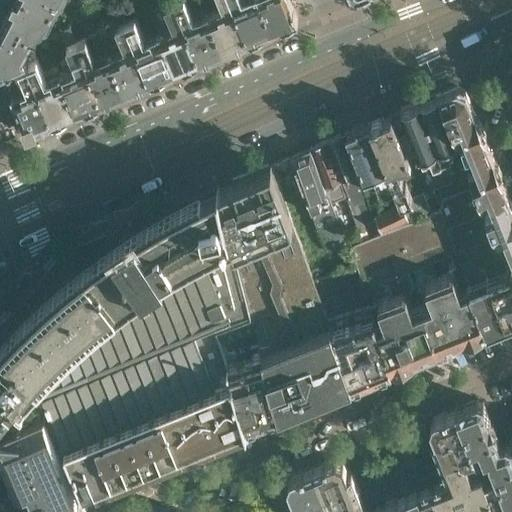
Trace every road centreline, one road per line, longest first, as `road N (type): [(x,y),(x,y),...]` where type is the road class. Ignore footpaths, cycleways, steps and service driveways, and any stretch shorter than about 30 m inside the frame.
road 1 (secondary): [(18,257),(477,35)]
road 2 (residential): [(511,362),(134,511)]
road 3 (secondary): [(341,39),(0,192)]
